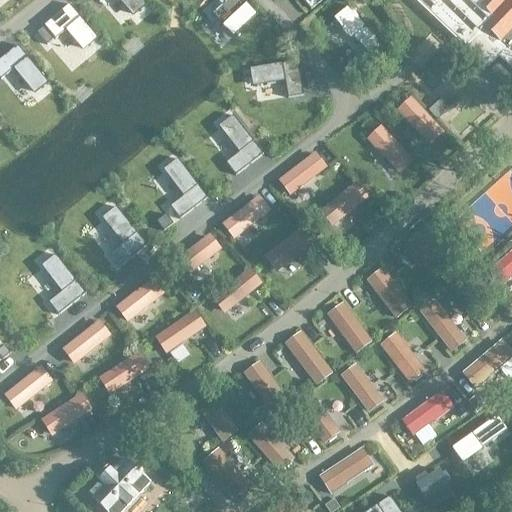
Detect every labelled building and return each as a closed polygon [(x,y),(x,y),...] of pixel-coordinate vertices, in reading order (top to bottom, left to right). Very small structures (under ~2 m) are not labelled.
[(141,0),(95,0),(99,4),(103,0),(117,0),(133,19),(147,6),(141,0)] [(257,17),(241,0),(228,0),(211,16),(222,27),(221,29),(226,34),(226,33),(233,40),(257,17)] [(301,0),(311,11),(324,0),(301,0)] [(511,70),(511,0),(415,0),(466,49),(488,71),(499,59),(511,70)] [(137,29),(151,42),(177,14),(163,1),(137,29)] [(69,6),(44,27),(55,41),(65,32),(83,53),(98,40),(69,6)] [(349,7),(334,20),(343,31),(342,31),(347,37),(348,36),(351,40),(353,39),(370,59),(384,48),(349,7)] [(47,46),(53,41),(42,29),(36,34),(47,46)] [(18,47),(0,61),(0,80),(1,81),(13,71),(34,96),(49,85),(18,47)] [(288,99),(303,96),(297,62),(249,70),(252,88),(285,83),(288,99)] [(511,84),(511,83),(496,66),(488,73),(505,91),(511,84)] [(437,120),(455,104),(446,95),(428,111),(437,120)] [(440,133),(412,103),(400,114),(429,144),(440,133)] [(226,165),(236,178),(263,156),(233,117),(218,128),(239,156),(226,165)] [(410,161),(381,131),(370,142),(399,173),(410,161)] [(314,157),(281,182),(291,195),(324,170),(314,157)] [(171,208),(180,220),(207,200),(177,160),(163,171),(183,198),(171,208)] [(366,199),(355,186),(323,213),(333,225),(366,199)] [(267,213),(258,200),(224,226),(234,239),(267,213)] [(111,256),(120,268),(147,247),(116,208),(102,219),(123,246),(111,256)] [(166,216),(157,223),(164,232),(173,225),(166,216)] [(310,244),(300,232),(267,258),(277,271),(310,244)] [(413,241),(409,243),(437,281),(451,271),(423,233),(420,236),(419,234),(412,239),(413,241)] [(208,239),(175,265),(185,277),(218,252),(208,239)] [(511,251),(488,274),(501,287),(511,277),(511,251)] [(49,304),(58,316),(86,295),(55,256),(41,267),(62,294),(49,304)] [(371,280),(368,282),(369,284),(396,319),(410,309),(381,272),(378,274),(377,273),(370,278),(371,280)] [(248,274),(216,300),(226,313),(258,286),(248,274)] [(161,296),(151,283),(118,309),(128,322),(161,296)] [(434,303),(421,313),(451,352),(464,342),(434,303)] [(332,314),(328,317),(329,317),(356,354),(370,343),(342,306),(339,309),(338,309),(337,307),(330,313),(332,314)] [(273,310),(258,317),(264,328),(278,322),(273,310)] [(202,329),(193,316),(158,339),(167,353),(202,329)] [(108,338),(98,325),(65,351),(75,364),(108,338)] [(289,343),(286,346),(314,383),(328,373),(300,335),(297,338),(295,336),(288,341),(289,343)] [(423,373),(395,336),(381,347),(410,384),(413,381),(414,383),(421,378),(420,376),(423,373)] [(502,343),(464,375),(476,389),(490,377),(488,375),(489,372),(493,371),(504,362),(506,362),(511,356),(511,352),(507,347),(505,346),(502,343)] [(4,347),(0,349),(0,357),(2,360),(9,354),(4,347)] [(146,371),(137,357),(102,380),(111,393),(146,371)] [(249,373),(245,375),(247,378),(272,411),(276,416),(282,411),(289,405),(261,367),(259,365),(256,368),(254,366),(247,371),(249,373)] [(356,368),(342,378),(368,412),(382,402),(356,368)] [(39,372),(7,397),(17,409),(49,385),(39,372)] [(443,394),(403,423),(406,427),(406,430),(411,436),(414,437),(421,432),(421,430),(433,421),(434,418),(438,418),(439,420),(454,409),(443,394)] [(338,434),(310,396),(296,407),(324,444),(327,442),(329,443),(336,438),(334,436),(338,434)] [(80,399),(45,422),(53,435),(89,412),(80,399)] [(498,417),(453,448),(462,461),(472,454),(474,457),(484,451),(483,449),(508,431),(498,417)] [(292,461),(262,426),(249,437),(279,472),(282,470),(284,471),(290,466),(289,464),(292,461)] [(511,440),(499,446),(511,475),(511,440)] [(362,450),(321,478),(331,494),(347,483),(346,481),(347,478),(350,478),(362,470),(365,470),(371,466),(372,462),(368,455),(365,455),(362,450)] [(248,487),(218,452),(205,463),(235,498),(239,495),(240,497),(247,491),(245,489),(248,487)] [(124,511),(149,485),(121,460),(87,498),(102,511),(124,511)] [(297,493),(270,511),(302,511),(308,508),(297,493)] [(400,511),(390,497),(368,511),(400,511)] [(334,500),(325,506),(328,511),(335,511),(340,509),(334,500)]
